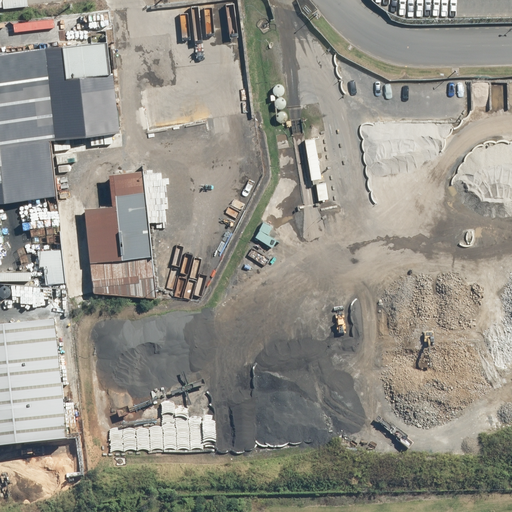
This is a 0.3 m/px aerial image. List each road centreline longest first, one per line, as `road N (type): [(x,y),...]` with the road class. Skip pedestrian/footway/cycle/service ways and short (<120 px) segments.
road 1 (unknown): [(279,0),(315,77),(352,218),(382,244),(445,251)]
road 2 (unclassified): [(332,0),(402,45),(511,45)]
road 3 (unknown): [(445,251),(458,129),(480,112),(511,113)]
